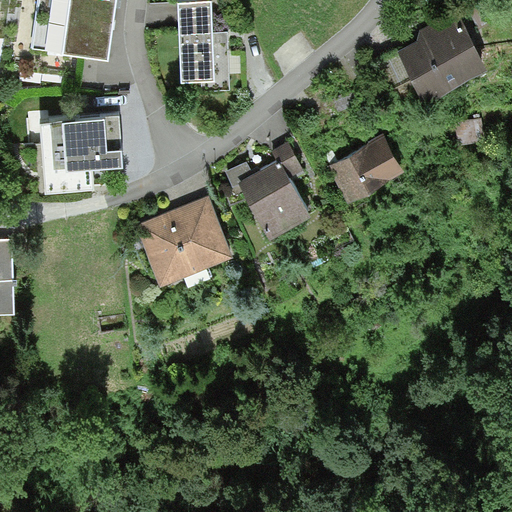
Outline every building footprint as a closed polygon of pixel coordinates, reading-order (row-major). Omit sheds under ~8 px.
[(83,50),(109,54),(117,0),(0,0),(0,35),(16,38),(12,64),(79,75),(83,50)] [(209,0),(176,0),(178,73),(202,72),(202,83),(227,83),(225,27),(210,27),(209,0)] [(463,7),(400,39),(426,89),(489,56),(463,7)] [(117,103),(64,108),(69,158),(122,154),(117,103)] [(482,116),(456,120),(459,139),(485,135),(482,116)] [(387,128),(331,159),(351,193),(407,162),(387,128)] [(282,150),(243,173),(274,226),(314,203),(291,164),(304,157),(292,136),(278,144),(282,150)] [(210,192),(138,222),(161,278),(233,248),(210,192)] [(0,310),(14,310),(12,239),(0,239),(0,310)]
